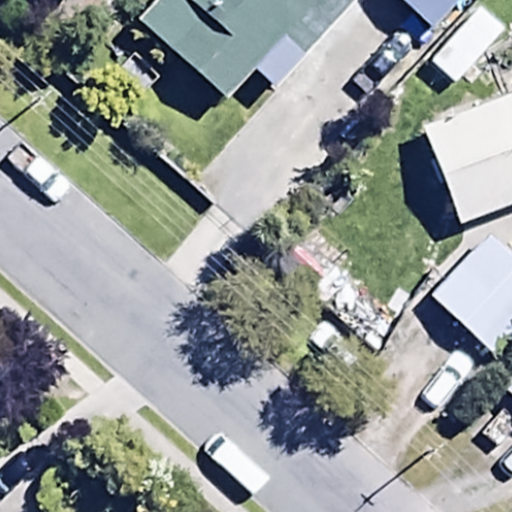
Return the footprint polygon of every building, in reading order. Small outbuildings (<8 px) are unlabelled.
[(69,0),(44,0),(57,12),(69,0)] [(166,0),(137,31),(218,108),(274,48),(294,67),(350,9),(339,0),(166,0)] [(467,0),(387,0),(384,4),(425,43),(467,0)] [(511,103),(414,142),(450,235),(511,210),(511,103)] [(511,336),(511,274),(484,247),(427,304),(486,362),(511,336)] [(511,406),(511,381),(500,396),(511,406)]
